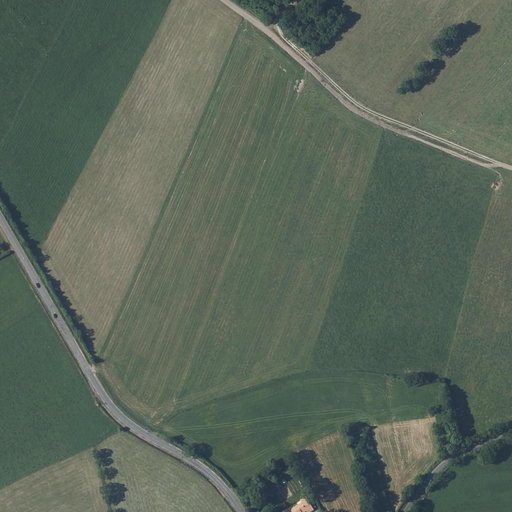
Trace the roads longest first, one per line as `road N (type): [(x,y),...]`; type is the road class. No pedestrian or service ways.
road 1 (tertiary): [(240,511),(210,474),(114,411),(0,217)]
road 2 (track): [(511,169),(366,111),(280,35),(279,16),(296,0)]
road 3 (unclassified): [(404,511),(437,469),(511,429)]
